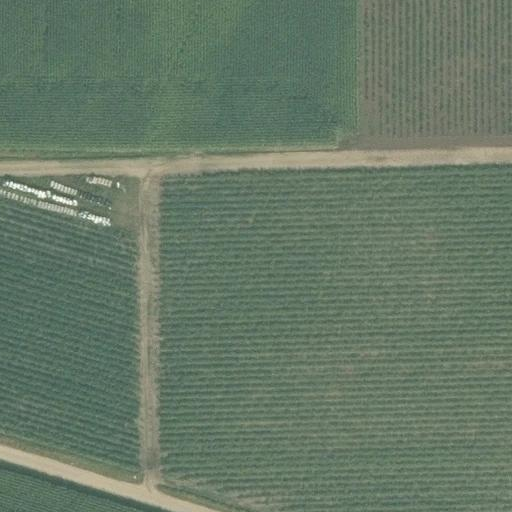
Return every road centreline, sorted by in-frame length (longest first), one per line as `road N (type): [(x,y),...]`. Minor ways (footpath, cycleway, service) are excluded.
road 1 (track): [(0,171),(511,158)]
road 2 (track): [(187,511),(0,457)]
